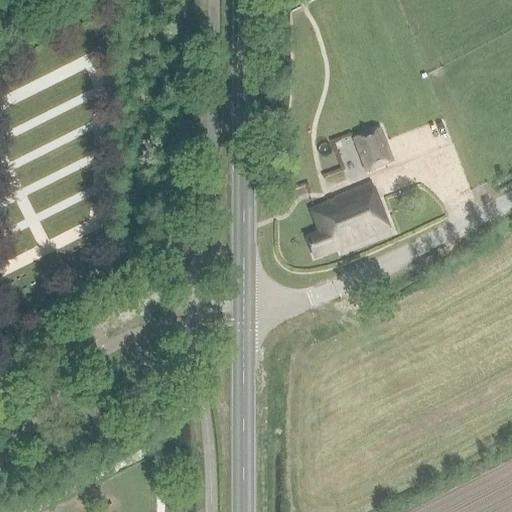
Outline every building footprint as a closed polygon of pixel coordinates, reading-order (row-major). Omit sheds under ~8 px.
[(331,36),(326,21),(310,27),(316,42),(331,36)] [(393,163),(392,162),(380,129),(353,139),(366,173),(393,163)] [(340,254),(390,233),(371,184),(326,203),(327,205),(311,211),(320,233),(306,239),(314,258),(338,248),(340,254)] [(406,359),(425,398),(457,382),(438,343),(406,359)] [(360,380),(364,392),(384,384),(380,373),(360,380)]
